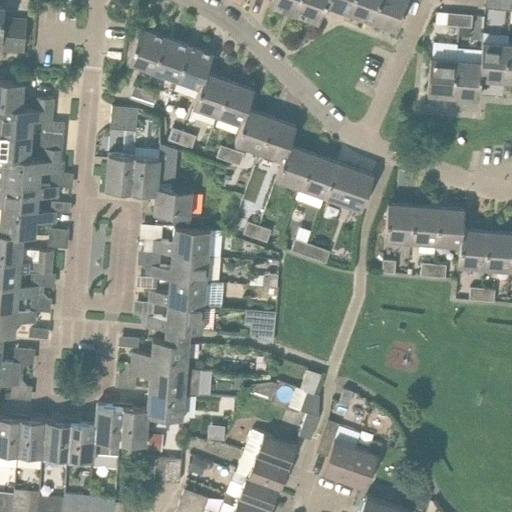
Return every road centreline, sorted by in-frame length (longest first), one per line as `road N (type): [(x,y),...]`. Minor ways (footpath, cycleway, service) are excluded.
road 1 (residential): [(361,144),(233,25),(191,0)]
road 2 (residential): [(80,207),(95,0)]
road 3 (residential): [(69,326),(68,344),(40,360),(44,397),(72,399),(104,379),(109,329)]
road 4 (residential): [(511,192),(457,182),(361,144)]
road 5 (residential): [(361,144),(426,0)]
road 6 (residential): [(80,207),(119,211),(111,303)]
